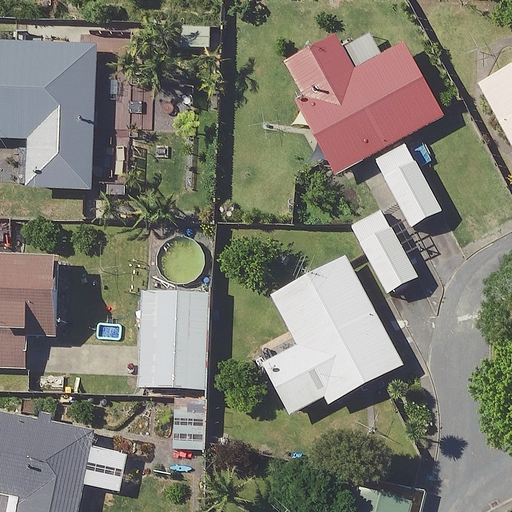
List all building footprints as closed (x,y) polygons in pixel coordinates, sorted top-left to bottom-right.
[(218,62),(222,35),(181,30),(178,56),(218,62)] [(358,81),(339,46),(283,76),(341,186),(378,166),(417,240),(448,223),(408,148),(447,127),(408,54),(358,81)] [(103,54),(0,49),(0,148),(35,150),(32,199),(96,202),(103,54)] [(177,210),(182,79),(136,77),(131,209),(177,210)] [(511,79),(483,95),(511,147),(511,79)] [(384,221),(353,236),(388,304),(418,288),(384,221)] [(257,367),(288,423),(322,404),(331,420),(405,378),(343,265),(268,307),(291,349),(257,367)] [(0,370),(26,372),(27,342),(61,343),(64,271),(0,268),(0,370)] [(216,296),(149,293),(144,398),(211,401),(216,296)] [(83,511),(93,437),(0,425),(0,499),(28,503),(27,511),(83,511)] [(400,511),(344,497),(340,511),(400,511)]
